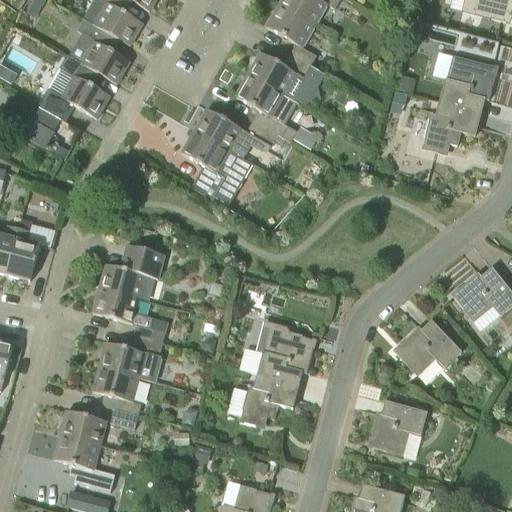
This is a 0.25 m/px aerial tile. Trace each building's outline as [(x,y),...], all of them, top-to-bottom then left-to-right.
[(37,18),(45,3),(39,0),(34,0),(28,13),(37,18)] [(93,0),(82,20),(84,22),(114,39),(129,48),(142,25),(120,13),(127,1),(125,0),(93,0)] [(125,0),(127,1),(149,13),(157,0),(125,0)] [(281,0),(278,8),(314,28),(326,7),(334,11),(340,0),(281,0)] [(511,0),(466,0),(464,8),(477,11),(476,16),(506,24),(508,16),(511,17),(511,15),(511,0)] [(301,50),(314,28),(278,8),(266,29),(294,46),(288,56),(310,68),(316,58),(301,50)] [(107,51),(114,39),(84,22),(77,33),(82,36),(76,45),(88,52),(80,65),(80,66),(94,74),(116,87),(129,64),(107,51)] [(260,54),(247,77),(258,83),(302,109),(306,103),(305,98),(310,90),(314,88),(319,80),(307,73),(310,68),(288,56),(282,67),(260,54)] [(87,86),(94,74),(80,66),(80,65),(67,57),(59,70),(73,78),(61,99),(47,91),(37,108),(65,124),(74,108),(96,121),(109,98),(87,86)] [(467,71),(461,69),(457,84),(445,80),(439,103),(481,114),(484,101),(488,102),(495,77),(491,76),(494,68),(469,62),(467,71)] [(302,109),(258,83),(247,77),(234,98),(253,109),(252,112),(256,116),(252,123),(277,138),(278,137),(291,145),(297,135),(283,127),(295,106),(302,109)] [(481,114),(439,103),(435,117),(431,116),(422,151),(438,155),(439,152),(447,154),(449,146),(457,148),(460,134),(475,138),(481,114)] [(243,161),(255,140),(271,149),(277,138),(252,123),(246,134),(206,111),(193,133),(243,161)] [(252,167),(243,161),(193,133),(181,155),(203,168),(190,189),(212,202),(214,200),(228,208),(252,167)] [(0,236),(0,274),(5,276),(17,230),(7,227),(4,237),(0,236)] [(5,276),(30,283),(39,247),(26,243),(29,233),(17,230),(5,276)] [(158,282),(164,258),(127,247),(121,270),(106,266),(99,292),(140,302),(147,279),(158,282)] [(478,275),(458,291),(460,294),(453,299),(469,319),(476,313),(480,318),(492,309),(500,319),(511,309),(511,295),(491,270),(481,279),(478,275)] [(133,339),(163,347),(167,333),(151,329),(154,320),(136,315),(140,302),(99,292),(92,315),(136,327),(133,339)] [(444,370),(462,354),(431,322),(421,332),(418,329),(400,347),(402,349),(396,355),(413,373),(420,367),(424,371),(435,361),(444,370)] [(256,377),(298,388),(302,374),(306,375),(313,350),(309,349),(311,341),(289,335),(286,330),(272,326),(268,329),(266,339),(262,341),(259,349),(262,353),(256,377)] [(98,371),(139,381),(139,379),(154,383),(161,359),(160,358),(163,347),(133,339),(130,351),(105,344),(98,371)] [(0,344),(0,392),(1,393),(13,348),(0,344)] [(92,393),(105,397),(103,403),(115,406),(113,412),(138,418),(141,405),(133,403),(139,381),(98,371),(92,393)] [(266,418),(274,420),(279,407),(292,410),(298,388),(256,377),(253,389),(248,388),(239,423),(255,427),(256,424),(264,426),(266,418)] [(381,416),(377,415),(370,440),(374,441),(372,449),(396,456),(398,447),(404,449),(408,434),(421,438),(427,415),(384,403),(381,416)] [(100,448),(107,423),(67,412),(60,437),(100,448)] [(138,418),(113,412),(110,423),(134,430),(138,418)] [(60,437),(53,461),(72,466),(69,475),(76,477),(74,484),(111,494),(115,477),(94,471),(100,448),(60,437)] [(410,440),(408,457),(417,458),(420,441),(410,440)] [(255,467),(254,484),(272,484),(272,468),(255,467)] [(359,500),(354,499),(350,511),(400,511),(404,497),(362,486),(359,500)] [(270,511),(272,505),(269,504),(271,496),(247,489),(244,498),(238,497),(235,511),(222,507),(220,511),(270,511)] [(79,511),(107,511),(110,504),(70,493),(66,508),(79,511)]
